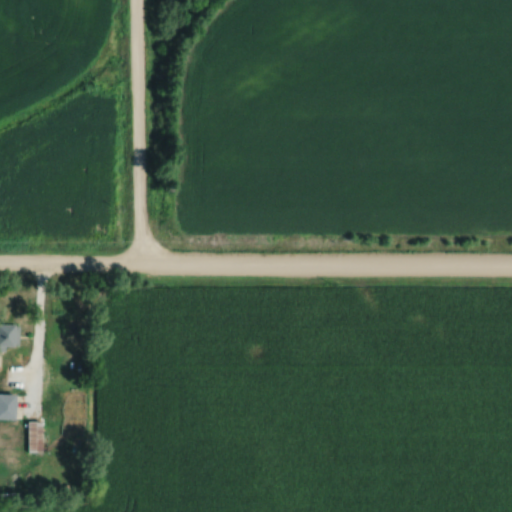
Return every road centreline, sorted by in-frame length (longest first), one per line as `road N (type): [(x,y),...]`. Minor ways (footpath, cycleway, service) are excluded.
road 1 (residential): [(0,263),(511,264)]
road 2 (residential): [(142,264),(136,0)]
